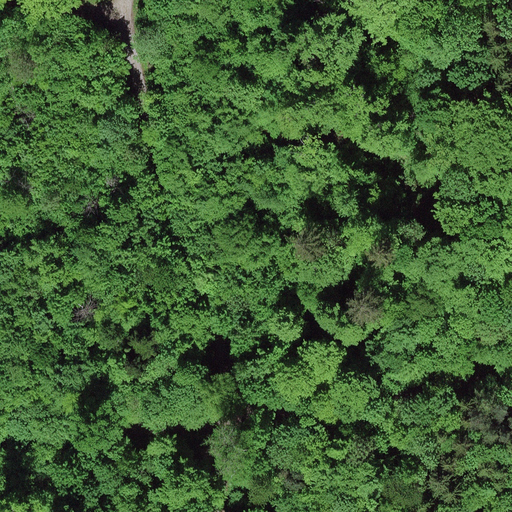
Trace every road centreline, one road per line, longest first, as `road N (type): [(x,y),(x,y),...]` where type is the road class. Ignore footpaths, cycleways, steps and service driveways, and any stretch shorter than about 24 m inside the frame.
road 1 (track): [(219,511),(230,368),(221,321),(136,82),(129,0)]
road 2 (track): [(511,370),(234,393),(0,429)]
road 3 (track): [(458,371),(505,247),(505,198),(482,97),(492,0)]
